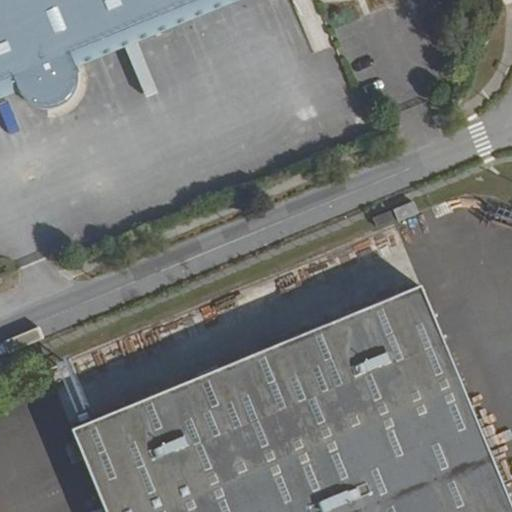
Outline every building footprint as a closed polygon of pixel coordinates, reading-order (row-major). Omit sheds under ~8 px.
[(0,0),(0,90),(25,80),(27,84),(29,87),(32,92),(33,93),(37,97),(43,100),(48,102),(51,102),(65,100),(74,95),(79,89),(84,81),(85,72),(85,70),(84,65),(81,57),(217,0),(0,0)] [(217,0),(81,57),(84,65),(85,70),(85,72),(257,0),(217,0)] [(25,80),(0,90),(0,106),(33,93),(32,92),(29,87),(27,84),(25,80)] [(419,223),(414,210),(400,216),(405,229),(419,223)] [(395,218),(378,224),(382,235),(399,228),(395,218)] [(510,511),(422,298),(74,440),(103,511),(510,511)]
